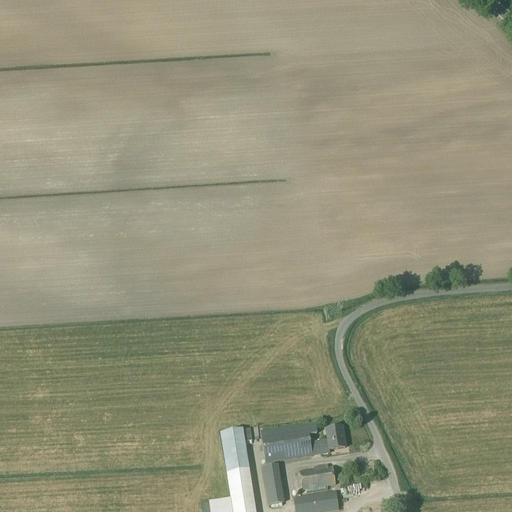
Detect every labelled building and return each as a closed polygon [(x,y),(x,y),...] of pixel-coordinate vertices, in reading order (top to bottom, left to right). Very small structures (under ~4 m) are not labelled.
[(310,444),(308,436),(316,435),(315,424),(307,425),(259,433),(265,466),(312,458),(311,452),(328,449),(329,452),(345,450),(341,428),(325,431),(327,441),(310,444)] [(218,434),(225,475),(249,471),(242,430),(218,434)] [(343,479),(352,479),(352,464),(343,464),(343,479)] [(259,468),(262,508),(278,506),(275,466),(259,468)] [(327,466),(313,468),(314,471),(299,473),(302,492),(303,492),(303,495),(311,494),(311,491),(335,487),(331,468),(327,469),(327,466)] [(340,494),(376,489),(374,480),(339,486),(340,494)] [(387,488),(375,490),(377,498),(389,496),(387,488)] [(338,511),(335,493),(334,489),(331,490),(331,493),(293,499),(294,511),(338,511)]
